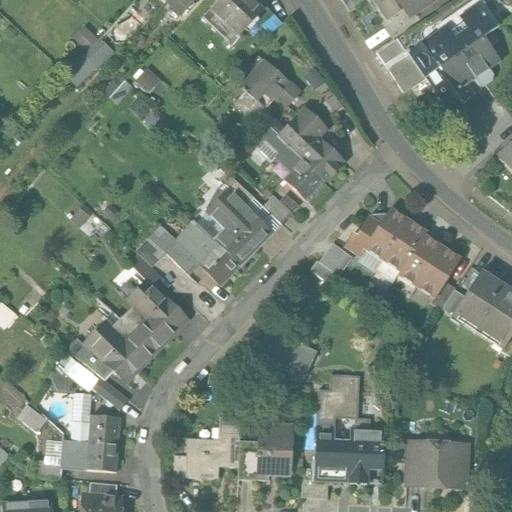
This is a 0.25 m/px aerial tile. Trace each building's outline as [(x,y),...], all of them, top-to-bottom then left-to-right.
[(169,0),(167,3),(181,16),(195,0),(169,0)] [(248,0),(220,0),(209,12),(238,38),(262,12),(248,0)] [(372,0),(386,22),(411,5),(416,12),(433,1),(434,0),(372,0)] [(411,5),(386,22),(398,39),(440,11),(433,1),(416,12),(411,5)] [(477,2),(437,28),(441,35),(409,58),(425,81),(482,41),(500,28),(499,27),(492,32),(482,19),(487,16),(477,2)] [(397,40),(377,54),(385,67),(405,53),(397,40)] [(482,41),(425,81),(448,114),(472,97),(465,87),(474,80),(477,86),(486,87),(490,85),(491,77),(487,71),(498,64),(482,41)] [(301,95),(263,62),(238,90),(245,96),(262,111),(265,113),(275,101),(286,111),(301,95)] [(149,69),(136,83),(157,102),(170,88),(149,69)] [(328,86),(315,70),(302,81),(314,96),(328,86)] [(117,77),(105,95),(120,105),(132,86),(117,77)] [(262,111),(245,96),(237,105),(254,120),(262,111)] [(322,129),(305,112),(297,122),(313,137),(322,129)] [(313,137),(297,122),(277,142),(302,164),(322,184),(341,165),(313,137)] [(277,142),(269,134),(262,142),(281,159),(269,172),(282,184),(302,164),(277,142)] [(511,147),(497,162),(498,164),(502,160),(511,171),(511,147)] [(302,164),(282,184),(285,186),(281,190),(286,195),(290,191),(302,204),(322,184),(302,164)] [(249,216),(228,196),(212,211),(219,219),(233,234),(217,251),(238,271),(270,236),(249,216)] [(289,216),(273,200),(263,211),(279,227),(289,216)] [(72,221),(81,228),(93,213),(84,206),(72,221)] [(263,211),(258,207),(249,216),(270,236),(279,227),(263,211)] [(219,219),(211,226),(194,211),(184,221),(189,226),(217,251),(233,234),(219,219)] [(389,212),(379,227),(368,220),(356,240),(351,237),(343,250),(358,261),(363,253),(381,265),(407,226),(398,220),(399,219),(389,212)] [(217,251),(189,226),(184,232),(193,240),(180,253),(174,247),(164,259),(179,273),(200,251),(209,260),(217,251)] [(407,226),(381,265),(399,277),(424,240),(425,237),(416,230),(416,232),(407,226)] [(399,277),(397,281),(414,292),(439,253),(432,247),(432,246),(424,240),(399,277)] [(351,262),(331,247),(324,257),(344,272),(351,262)] [(209,260),(199,270),(220,290),(238,271),(217,251),(209,260)] [(439,253),(414,292),(431,303),(432,304),(443,287),(459,264),(448,257),(447,258),(439,253)] [(344,272),(324,257),(316,266),(337,282),(344,272)] [(170,290),(137,259),(128,269),(145,286),(146,286),(160,300),(170,290)] [(511,299),(479,279),(450,322),(500,354),(501,355),(511,337),(511,299)] [(160,300),(146,286),(145,286),(127,305),(132,310),(118,324),(154,357),(185,324),(160,300)] [(443,287),(432,304),(431,303),(428,309),(439,316),(453,294),(443,287)] [(118,324),(109,334),(104,329),(84,349),(92,356),(113,376),(124,387),(154,357),(118,324)] [(511,337),(501,355),(500,354),(498,356),(509,364),(511,359),(511,337)] [(314,357),(275,338),(267,354),(261,350),(247,379),(262,386),(265,381),(279,388),(288,368),(305,376),(314,357)] [(113,376),(92,356),(82,368),(105,387),(113,376)] [(229,381),(209,378),(207,392),(228,395),(229,381)] [(382,435),(348,433),(347,447),(331,446),(331,433),(332,433),(332,424),(349,425),(349,426),(355,426),(357,383),(328,381),(327,397),(315,396),(311,486),(312,486),(312,480),(346,481),(345,489),(365,490),(367,468),(380,468),(382,435)] [(29,407),(18,420),(37,435),(48,422),(29,407)] [(119,424),(90,421),(87,448),(116,451),(119,424)] [(238,423),(217,423),(216,446),(185,445),(184,462),(183,484),(215,485),(215,473),(236,474),(237,447),(238,423)] [(289,429),(264,428),(263,448),(237,447),(236,474),(236,486),(265,487),(266,474),(287,475),(289,429)] [(81,448),(61,446),(60,463),(79,465),(80,459),(81,448)] [(87,448),(81,448),(80,459),(86,460),(85,475),(114,478),(116,451),(87,448)] [(465,450),(405,448),(403,492),(463,495),(465,450)] [(184,462),(172,462),(171,485),(183,486),(183,484),(184,462)] [(114,490),(87,488),(86,500),(113,502),(114,490)] [(86,500),(82,499),(80,511),(116,511),(117,502),(113,502),(86,500)]
